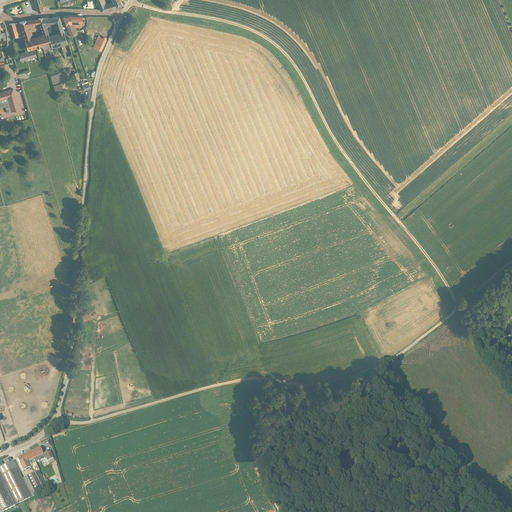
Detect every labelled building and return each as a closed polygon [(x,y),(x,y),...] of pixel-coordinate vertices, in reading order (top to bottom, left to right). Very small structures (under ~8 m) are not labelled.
[(38,12),(38,13),(43,11),(40,0),(34,0),(38,12)] [(119,0),(96,0),(101,11),(122,5),(119,0)] [(71,21),(71,16),(69,16),(63,17),(72,38),(77,36),(72,23),(71,21)] [(57,33),(61,45),(67,44),(59,17),(51,17),(52,24),(54,24),(57,33)] [(19,22),(25,40),(24,40),(27,50),(28,50),(42,46),(51,43),(48,35),(49,35),(46,27),(45,25),(43,18),(34,19),(19,22)] [(18,37),(14,23),(9,24),(13,38),(18,37)] [(43,50),(61,45),(57,33),(49,35),(48,35),(51,43),(42,46),(43,50)] [(95,43),(103,47),(106,40),(98,37),(95,43)] [(63,48),(62,49),(65,59),(71,58),(70,56),(66,57),(63,48)] [(35,49),(19,53),(21,61),(37,57),(35,49)] [(53,85),(55,94),(63,92),(61,83),(53,85)] [(0,108),(5,107),(7,113),(19,110),(13,89),(0,92),(0,108)] [(40,448),(31,452),(34,459),(36,462),(39,461),(37,457),(43,454),(40,448)] [(53,459),(49,451),(44,453),(48,462),(53,459)] [(34,459),(31,452),(17,459),(23,471),(29,468),(30,468),(32,467),(37,465),(36,462),(34,459)] [(0,509),(1,511),(48,489),(39,472),(40,471),(37,465),(32,467),(35,473),(22,479),(13,461),(3,466),(1,461),(0,461),(0,509)]
